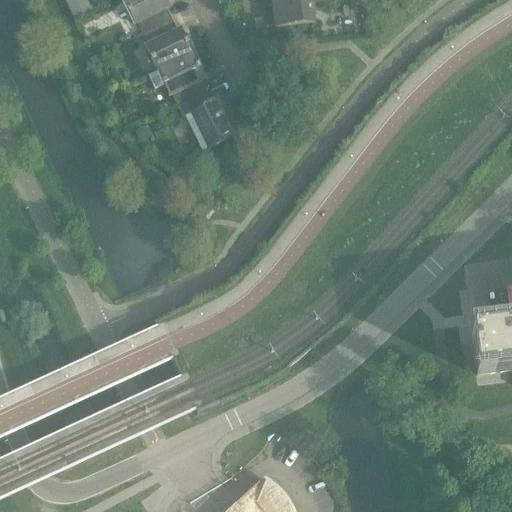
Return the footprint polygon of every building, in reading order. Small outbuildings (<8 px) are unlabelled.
[(91,11),(85,0),(65,0),(74,19),(91,11)] [(143,36),(144,37),(173,23),(167,11),(171,9),(166,0),(128,0),(124,2),(128,11),(127,11),(129,15),(130,14),(135,26),(137,25),(142,35),(140,36),(140,37),(143,36)] [(268,0),(271,0),(273,9),(312,4),(311,0),(252,0),(252,2),(268,0)] [(312,4),(273,9),(274,19),(255,21),(256,32),(315,25),(312,4)] [(173,23),(144,37),(148,46),(145,47),(151,59),(152,63),(153,62),(159,74),(195,57),(189,45),(187,41),(181,30),(177,32),(173,23)] [(178,108),(179,109),(208,95),(202,83),(206,80),(201,69),(199,65),(195,57),(159,74),(149,79),(156,92),(165,87),(170,98),(172,97),(177,107),(175,108),(175,109),(178,108)] [(208,95),(179,109),(183,119),(192,115),(209,150),(242,134),(246,132),(229,96),(218,102),(218,101),(214,103),(214,104),(213,104),(208,95)] [(511,379),(511,320),(470,326),(477,378),(511,373),(511,379)] [(292,511),(290,507),(287,503),(284,498),(282,495),(278,491),(275,488),(270,485),(266,482),(257,504),(246,511),(292,511)]
